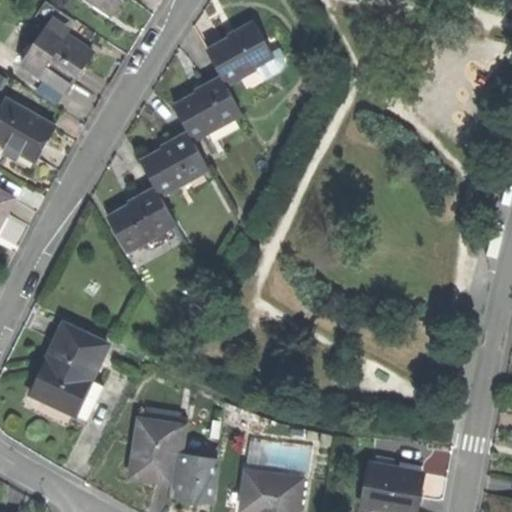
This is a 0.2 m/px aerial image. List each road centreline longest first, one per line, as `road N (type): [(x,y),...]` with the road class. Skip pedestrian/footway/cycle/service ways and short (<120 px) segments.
road 1 (residential): [(189,0),(62,208),(0,337)]
road 2 (residential): [(461,511),(511,270)]
